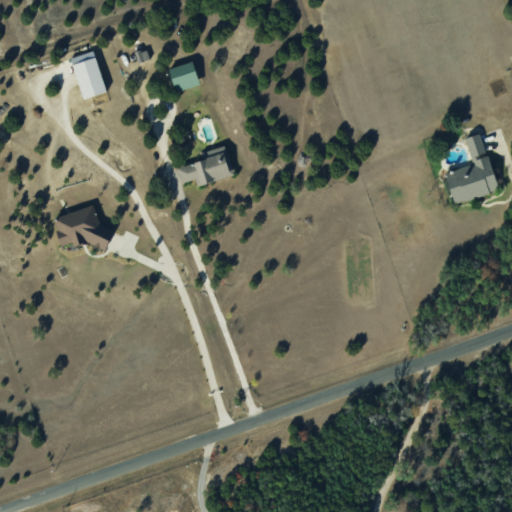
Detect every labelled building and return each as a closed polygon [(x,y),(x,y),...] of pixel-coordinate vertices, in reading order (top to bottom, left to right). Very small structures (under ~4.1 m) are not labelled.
[(107,91),(93,50),(70,57),(84,99),(107,91)] [(200,83),(193,60),(169,68),(176,91),(200,83)] [(465,137),(473,164),(445,172),(454,203),(498,190),(481,133),(465,137)] [(200,152),(202,160),(177,167),(181,183),(195,178),(197,185),(234,175),(226,145),(200,152)] [(62,245),(72,242),(75,250),(110,239),(106,227),(101,228),(94,205),(53,217),(62,245)]
